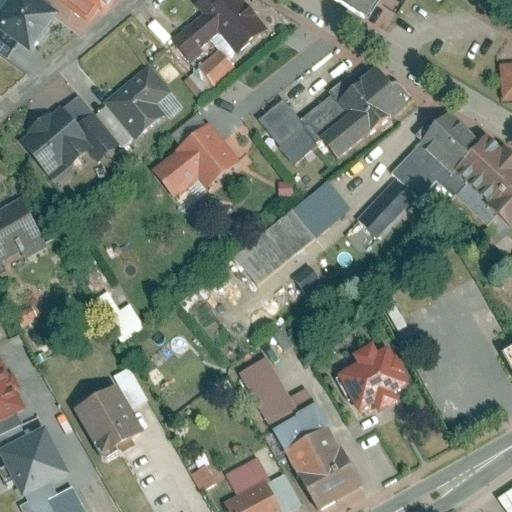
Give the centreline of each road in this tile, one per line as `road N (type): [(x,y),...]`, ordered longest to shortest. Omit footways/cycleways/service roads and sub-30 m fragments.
road 1 (residential): [(296,0),(511,128)]
road 2 (residential): [(132,0),(0,111)]
road 3 (tertiary): [(404,511),(511,449)]
